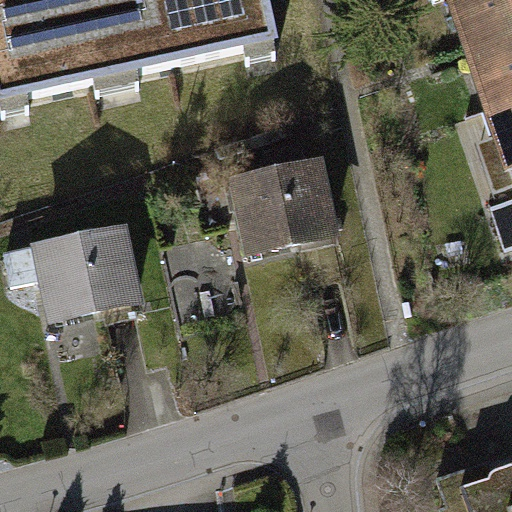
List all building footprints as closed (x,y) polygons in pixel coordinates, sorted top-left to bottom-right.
[(0,0),(0,118),(284,56),(271,0),(0,0)] [(440,0),(445,14),(486,0),(440,0)] [(511,0),(486,0),(445,14),(465,72),(511,55),(511,0)] [(511,55),(465,72),(484,130),(511,120),(511,55)] [(511,120),(484,130),(504,188),(511,184),(511,120)] [(235,196),(251,273),(345,254),(329,177),(235,196)] [(37,259),(53,336),(147,316),(131,239),(37,259)] [(511,511),(511,481),(465,499),(469,511),(511,511)]
